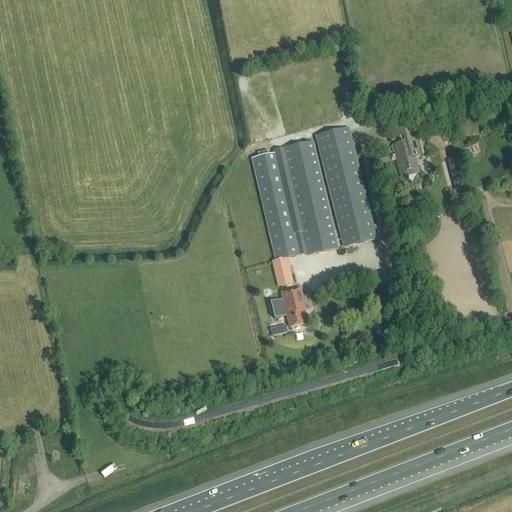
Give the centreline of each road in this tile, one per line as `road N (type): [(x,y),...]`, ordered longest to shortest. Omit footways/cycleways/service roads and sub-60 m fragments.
road 1 (unclassified): [(312,279),(387,256),(363,133),(429,111),(511,108)]
road 2 (motorway): [(511,388),(193,511)]
road 3 (motorway): [(296,511),(511,429)]
